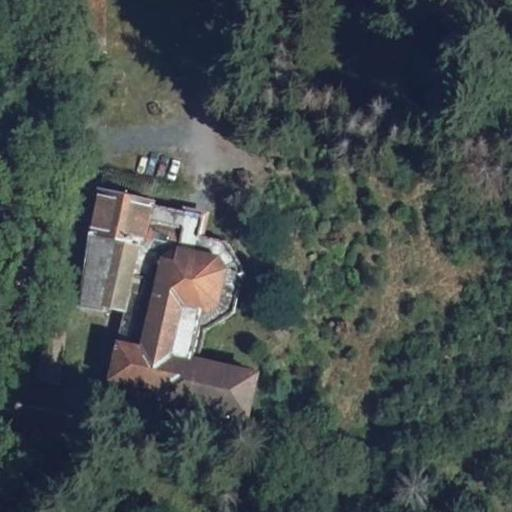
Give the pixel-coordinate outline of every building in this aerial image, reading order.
[(104,23),(103,0),(72,0),(73,23),(104,23)] [(104,51),(104,23),(73,23),(73,51),(104,51)] [(248,417),(257,376),(201,362),(207,331),(234,311),(246,269),(232,248),(226,242),(201,235),(204,216),(99,192),(83,306),(103,310),(105,305),(128,310),(117,346),(121,347),(113,388),(141,394),(140,407),(162,413),(166,399),(248,417)] [(55,383),(64,335),(46,332),(44,345),(34,344),(27,367),(23,366),(20,385),(36,389),(37,380),(55,383)] [(99,400),(36,389),(20,385),(2,382),(0,396),(0,424),(91,441),(99,400)]
